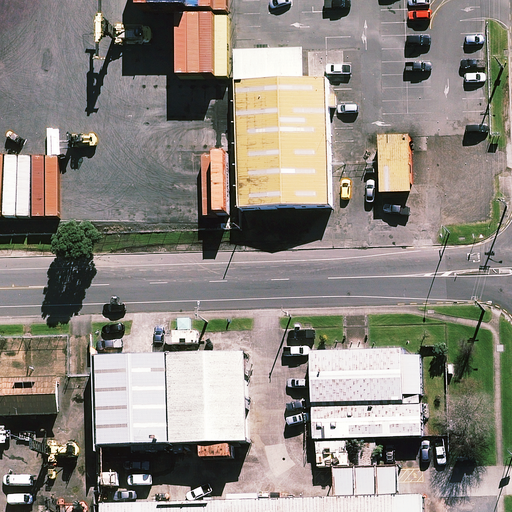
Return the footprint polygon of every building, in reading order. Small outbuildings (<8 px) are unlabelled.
[(329,206),(326,85),(237,87),(240,209),(329,206)] [(410,138),(404,138),(401,138),(380,139),(381,193),(411,193),(410,138)] [(446,223),(459,223),(465,222),(491,222),(490,176),(446,177),(446,223)] [(418,340),(315,343),(318,426),(420,423),(418,340)] [(174,347),(176,436),(255,434),(252,344),(174,347)] [(174,347),(100,349),(103,439),(176,436),(174,347)] [(427,511),(426,489),(107,498),(107,511),(427,511)]
